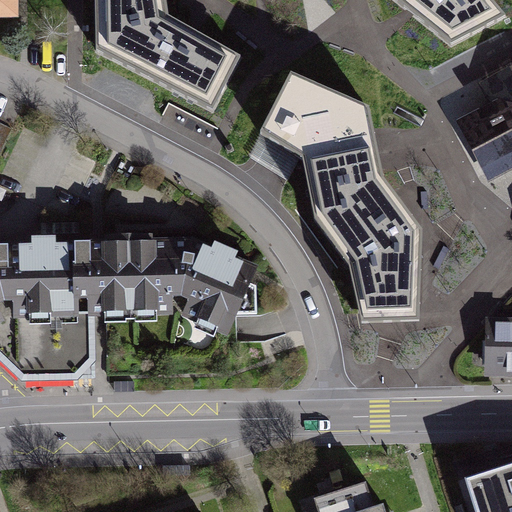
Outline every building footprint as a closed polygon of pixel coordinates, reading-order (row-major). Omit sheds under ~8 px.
[(21,0),(0,0),(0,42),(22,42),(21,0)] [(167,0),(96,0),(98,47),(214,108),(244,50),(169,9),(167,0)] [(399,0),(450,41),(505,9),(497,0),(399,0)] [(368,104),(288,69),(261,131),(303,157),(314,216),(349,266),(359,322),(420,321),(424,226),(384,175),(368,104)] [(493,113),(463,127),(489,179),(511,168),(511,74),(482,89),(493,113)] [(0,156),(12,127),(0,121),(0,156)] [(0,247),(0,365),(18,384),(94,384),(90,317),(180,318),(230,342),(234,331),(255,329),(256,288),(247,290),(256,270),(190,242),(0,247)] [(511,329),(487,329),(487,381),(511,380),(511,329)] [(511,511),(511,467),(504,470),(462,484),(471,511),(511,511)] [(366,483),(317,498),(321,511),(384,511),(382,502),(373,505),(366,483)]
